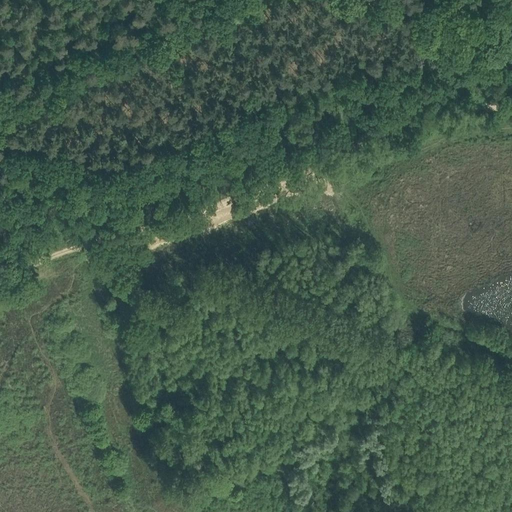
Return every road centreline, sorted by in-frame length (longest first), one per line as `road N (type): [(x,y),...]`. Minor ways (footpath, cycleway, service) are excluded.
road 1 (track): [(511,105),(409,119),(269,187),(78,245),(0,278)]
road 2 (track): [(0,116),(223,0)]
